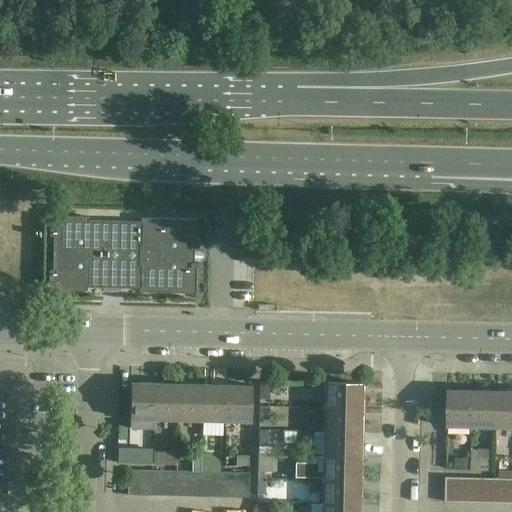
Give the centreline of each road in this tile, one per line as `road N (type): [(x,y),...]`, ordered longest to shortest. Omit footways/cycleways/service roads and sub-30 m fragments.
road 1 (secondary): [(0,150),(511,165)]
road 2 (secondary): [(378,103),(0,97)]
road 3 (residential): [(404,338),(89,334)]
road 4 (residential): [(91,511),(89,334)]
road 5 (residential): [(401,511),(404,338)]
road 6 (residential): [(0,372),(20,372),(16,511)]
road 7 (motorway): [(511,67),(442,76),(378,103)]
road 8 (secondary): [(511,106),(378,103)]
